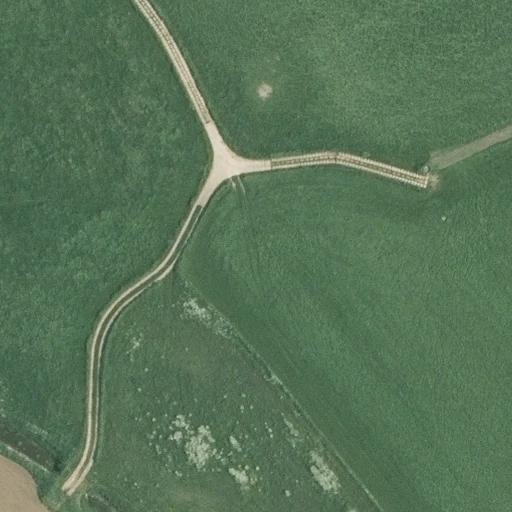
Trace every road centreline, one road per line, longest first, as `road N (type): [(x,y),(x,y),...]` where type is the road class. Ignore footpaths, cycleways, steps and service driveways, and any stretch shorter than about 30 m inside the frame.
road 1 (track): [(140,0),(213,133),(219,165),(168,262),(103,325),(89,450),(46,511)]
road 2 (track): [(220,151),(254,166),(335,156),(425,183)]
